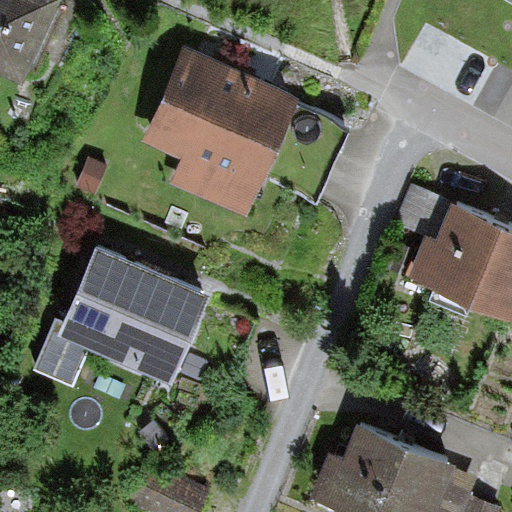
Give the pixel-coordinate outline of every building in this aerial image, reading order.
[(47,0),(0,0),(0,54),(21,63),(47,0)] [(349,119),(181,48),(143,138),(179,153),(167,180),(252,215),(268,177),(316,197),(349,119)] [(511,222),(416,186),(400,226),(423,234),(405,280),(511,321),(511,222)] [(207,296),(99,249),(67,324),(59,321),(38,368),(74,384),(89,348),(170,383),(207,296)] [(456,463),(356,422),(342,456),(331,452),(311,501),(335,511),(461,511),(469,494),(476,479),(453,469),(456,463)] [(196,511),(206,489),(152,465),(135,502),(157,511),(196,511)] [(499,511),(502,507),(469,494),(461,511),(499,511)]
